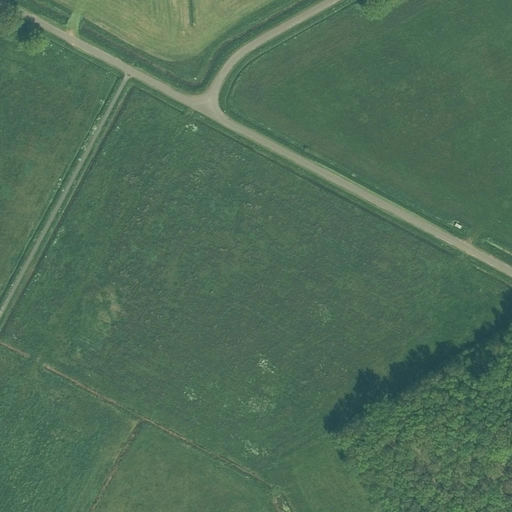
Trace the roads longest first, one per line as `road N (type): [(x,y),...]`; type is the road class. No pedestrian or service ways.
road 1 (unclassified): [(511,273),(204,108)]
road 2 (unclassified): [(204,108),(0,2)]
road 3 (unclassified): [(204,108),(242,51),(330,0)]
